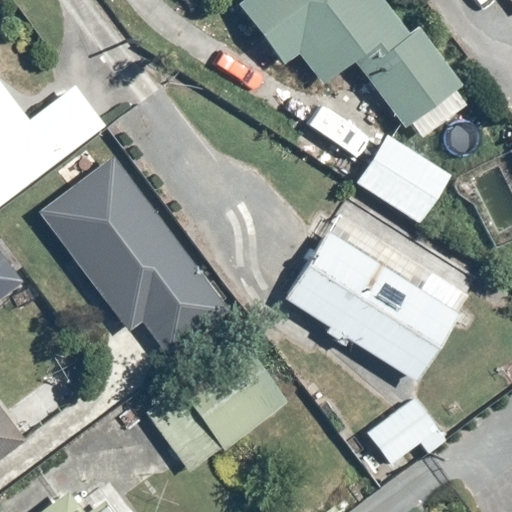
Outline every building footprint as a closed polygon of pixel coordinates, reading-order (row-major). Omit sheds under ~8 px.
[(405,35),(377,0),(241,0),(234,6),(280,65),(298,54),(322,87),(349,65),(401,128),(458,86),(414,28),(405,35)] [(30,121),(0,82),(0,208),(107,127),(74,88),(30,121)] [(445,172),(382,131),(351,180),(414,221),(445,172)] [(229,313),(114,158),(38,212),(131,334),(146,323),(170,357),(229,313)] [(479,280),(348,196),(281,300),(413,385),(479,280)] [(0,295),(18,282),(0,257),(0,295)] [(188,470),(218,445),(220,448),(281,399),(238,345),(177,394),(147,419),(188,470)] [(386,463),(415,441),(425,454),(443,441),(433,428),(410,396),(363,431),(386,463)] [(0,461),(26,442),(0,408),(0,461)] [(82,511),(69,495),(44,511),(82,511)]
